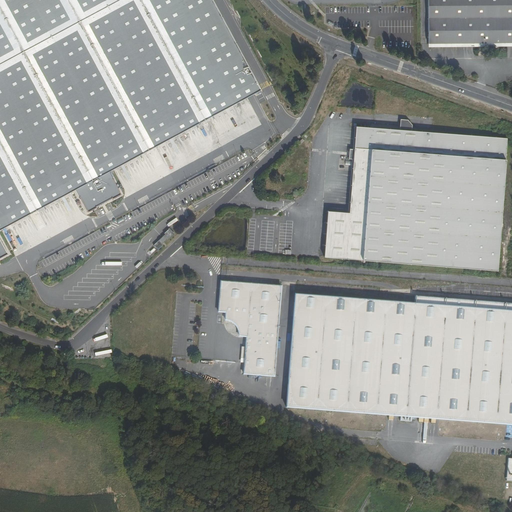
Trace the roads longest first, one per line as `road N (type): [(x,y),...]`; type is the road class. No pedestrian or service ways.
road 1 (residential): [(336,44),(304,129),(69,344),(0,326)]
road 2 (unclassified): [(336,44),(511,106)]
road 3 (unknown): [(148,242),(120,187),(178,149)]
